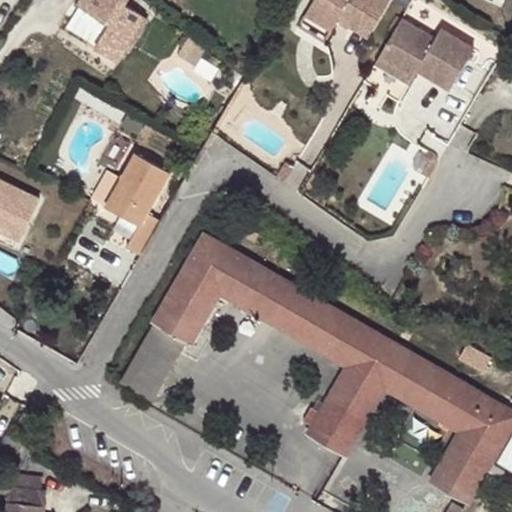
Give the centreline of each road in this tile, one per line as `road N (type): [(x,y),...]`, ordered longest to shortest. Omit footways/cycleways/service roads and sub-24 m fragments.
road 1 (residential): [(80,395),(201,182),(222,168),(246,171),(356,253),(381,261),(404,249),(440,191),(462,201)]
road 2 (residential): [(80,395),(160,450),(188,484),(237,511)]
